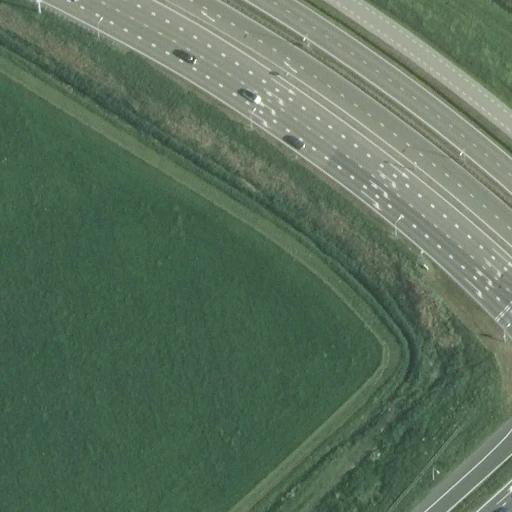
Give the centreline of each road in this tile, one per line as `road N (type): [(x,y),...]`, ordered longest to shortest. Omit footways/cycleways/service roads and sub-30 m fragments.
road 1 (primary): [(92,0),(297,123),(511,296)]
road 2 (primary): [(511,233),(340,97),(185,0)]
road 3 (unclassified): [(511,130),(336,0)]
